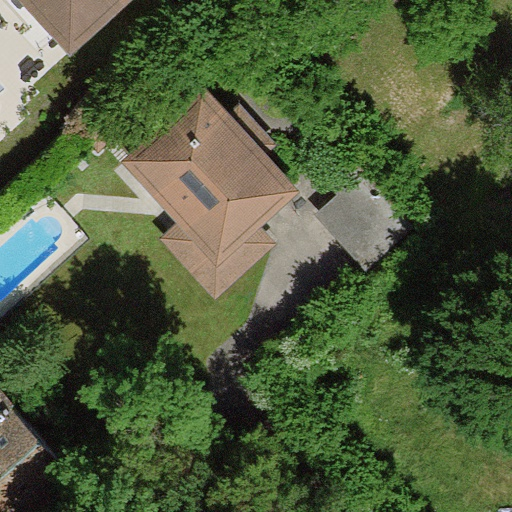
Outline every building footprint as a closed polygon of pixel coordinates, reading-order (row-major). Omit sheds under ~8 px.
[(38,0),(72,37),(112,0),(38,0)] [(299,185),(204,81),(119,158),(178,223),(163,237),(215,295),(275,241),(258,222),(299,185)] [(134,114),(118,96),(84,126),(101,145),(134,114)] [(417,225),(356,157),(329,181),(340,192),(319,211),(369,267),(417,225)] [(0,384),(0,511),(11,511),(67,462),(0,384)]
